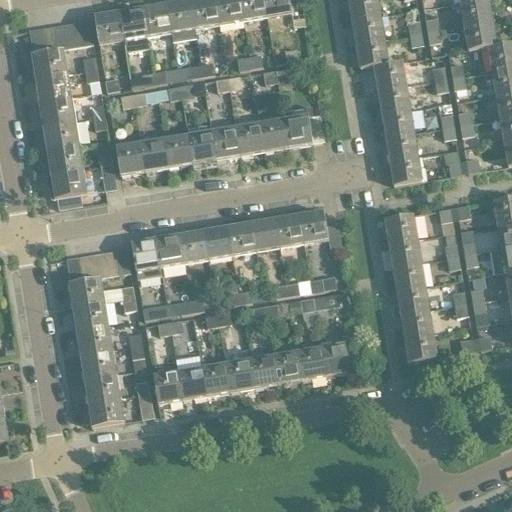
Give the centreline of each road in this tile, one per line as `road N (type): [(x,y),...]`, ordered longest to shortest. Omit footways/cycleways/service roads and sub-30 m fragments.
road 1 (residential): [(59,461),(393,403),(442,494)]
road 2 (residential): [(22,237),(349,175)]
road 3 (residential): [(59,461),(22,237)]
road 4 (residential): [(22,237),(0,103)]
